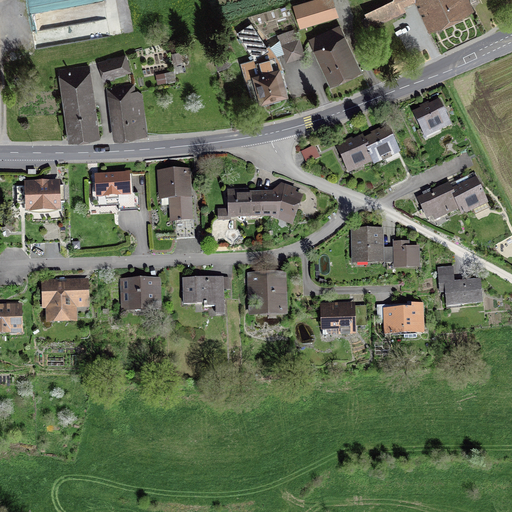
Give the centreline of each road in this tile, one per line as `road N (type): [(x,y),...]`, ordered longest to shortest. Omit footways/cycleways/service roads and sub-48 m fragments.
road 1 (residential): [(352,199),(330,228),(282,254),(0,263)]
road 2 (secondary): [(267,133),(153,149),(0,153)]
road 3 (secondary): [(511,37),(396,90),(267,133)]
